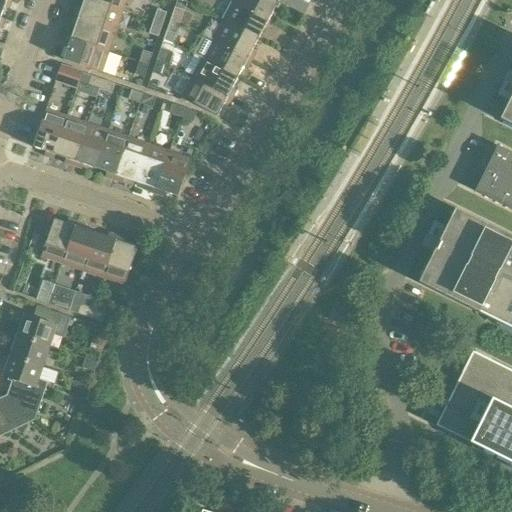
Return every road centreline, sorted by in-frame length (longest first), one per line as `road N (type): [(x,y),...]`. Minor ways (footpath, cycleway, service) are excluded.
road 1 (unclassified): [(385,511),(221,451),(164,404),(147,368),(147,340),(203,236)]
road 2 (unclassified): [(203,236),(338,0)]
road 3 (residential): [(203,236),(4,169)]
road 4 (residential): [(0,137),(46,0)]
